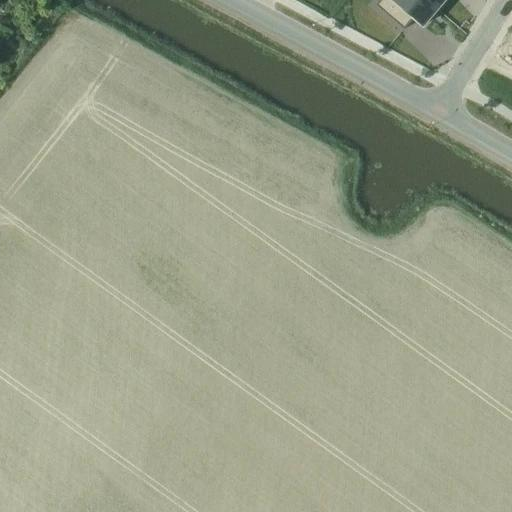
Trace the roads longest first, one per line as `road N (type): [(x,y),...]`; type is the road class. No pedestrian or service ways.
road 1 (secondary): [(437,112),(229,0)]
road 2 (residential): [(437,112),(508,0)]
